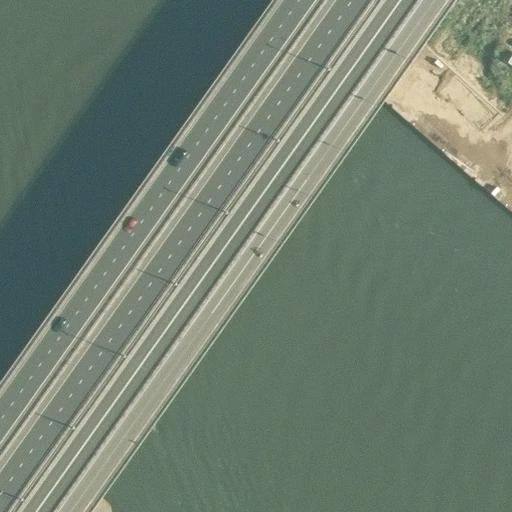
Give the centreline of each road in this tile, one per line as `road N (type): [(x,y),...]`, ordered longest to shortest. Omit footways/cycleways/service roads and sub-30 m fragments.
road 1 (primary): [(0,491),(345,0)]
road 2 (primary): [(298,0),(0,418)]
road 3 (residential): [(325,0),(497,147)]
